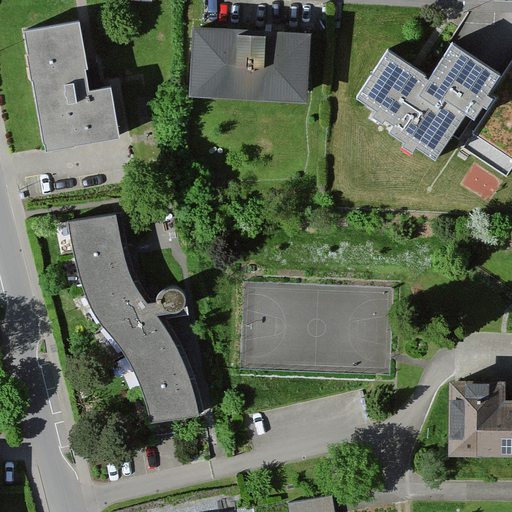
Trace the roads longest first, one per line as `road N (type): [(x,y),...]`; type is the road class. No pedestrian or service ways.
road 1 (residential): [(73,511),(336,439),(382,441)]
road 2 (residential): [(72,511),(0,232)]
